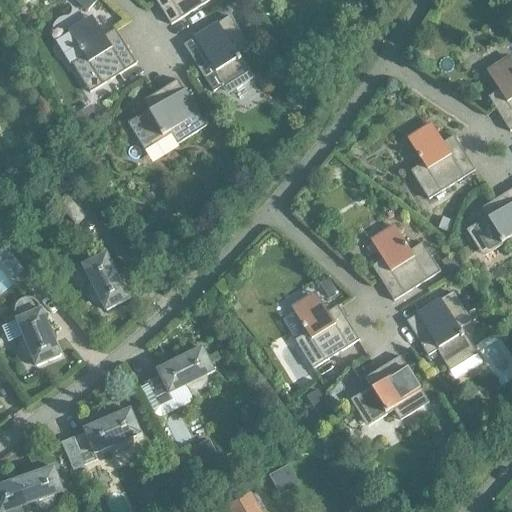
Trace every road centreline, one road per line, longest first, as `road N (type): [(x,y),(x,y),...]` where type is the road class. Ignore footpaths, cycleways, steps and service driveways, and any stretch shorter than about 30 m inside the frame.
road 1 (residential): [(0,440),(195,289),(277,209)]
road 2 (residential): [(277,209),(386,61)]
road 3 (residential): [(380,326),(277,209)]
road 4 (residential): [(497,157),(476,121),(386,61)]
